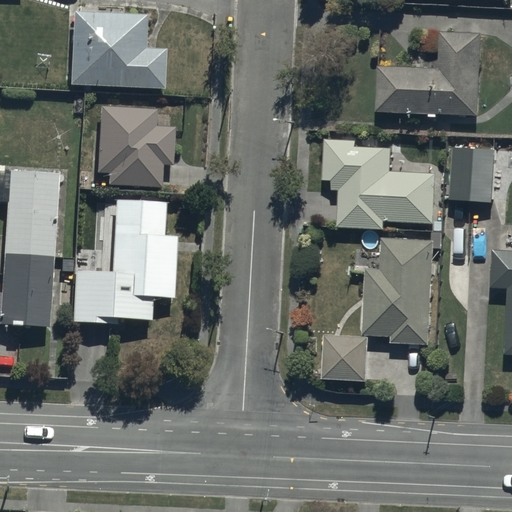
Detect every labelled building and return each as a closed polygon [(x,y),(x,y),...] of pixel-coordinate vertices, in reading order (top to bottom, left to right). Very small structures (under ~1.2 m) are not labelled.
[(147,11),(73,8),(70,81),(164,85),(166,46),(146,46),(147,11)] [(380,63),(378,107),(479,111),(481,28),(439,26),(438,64),(380,63)] [(155,107),(100,103),(96,169),(109,170),(108,183),(159,185),(161,162),(172,163),(174,125),(154,124),(155,107)] [(356,135),(325,134),(324,176),(333,176),(333,186),(340,186),(339,223),(384,224),(384,218),(435,218),(435,170),(390,169),(390,143),(356,143),(356,135)] [(497,145),(454,143),(451,195),(494,197),(497,145)] [(0,320),(47,323),(56,171),(0,167),(0,199),(6,200),(0,299),(0,320)] [(111,268),(75,267),(73,319),(118,321),(118,314),(173,316),(176,233),(164,233),(165,199),(114,197),(111,268)] [(430,340),(434,239),(434,237),(384,235),(383,265),(367,265),(364,331),(392,333),(392,339),(430,340)] [(511,350),(511,248),(493,248),(492,282),(508,283),(505,350),(511,350)] [(370,334),(326,332),(324,376),(368,378),(370,334)]
